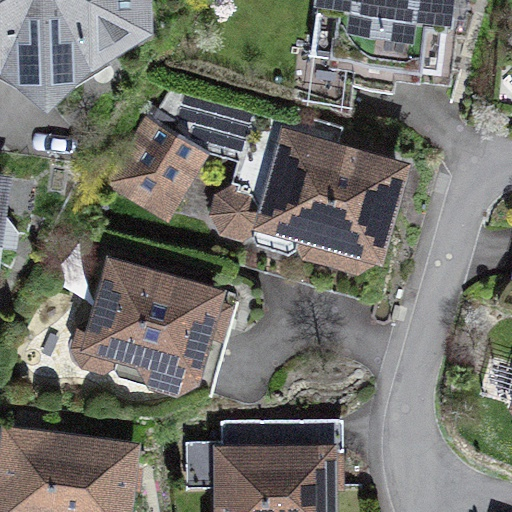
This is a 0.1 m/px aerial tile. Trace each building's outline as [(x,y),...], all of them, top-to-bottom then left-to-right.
[(0,0),(0,54),(46,80),(140,23),(139,0),(0,0)] [(451,0),(320,0),(313,52),(299,51),(294,97),(352,115),(359,60),(443,71),(451,0)] [(316,124),(174,85),(116,182),(169,212),(208,147),(246,158),(238,189),(222,197),(218,215),(227,231),(242,234),(257,226),(260,217),(302,229),(302,241),(309,253),(358,267),(375,260),(400,170),(310,144),(316,124)] [(0,245),(4,246),(20,235),(9,219),(0,217),(0,206),(3,184),(0,183),(0,245)] [(215,294),(116,266),(100,324),(86,329),(81,346),(86,362),(104,367),(119,360),(121,352),(148,359),(148,370),(155,382),(176,387),(192,381),(215,294)] [(299,422),(225,423),(225,511),(330,511),(331,451),(300,450),(299,422)] [(124,511),(131,451),(12,435),(6,495),(0,499),(0,511),(124,511)]
